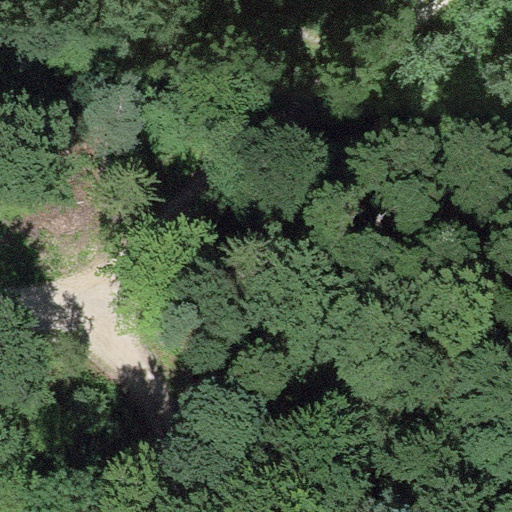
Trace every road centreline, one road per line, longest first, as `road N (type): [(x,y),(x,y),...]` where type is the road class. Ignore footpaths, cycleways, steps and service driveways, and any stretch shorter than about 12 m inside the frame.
road 1 (track): [(116,276),(411,10)]
road 2 (track): [(192,511),(204,485),(116,276)]
road 3 (track): [(116,276),(0,311)]
